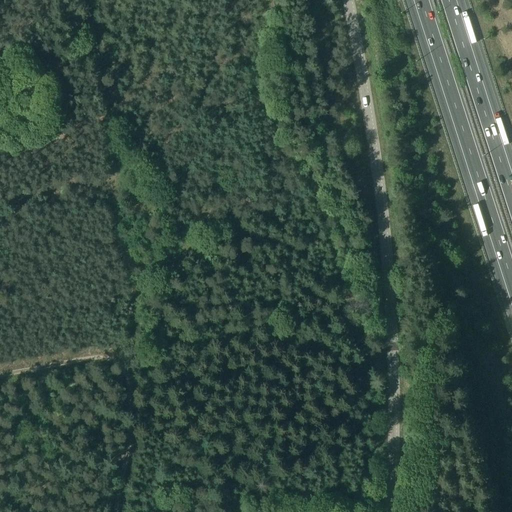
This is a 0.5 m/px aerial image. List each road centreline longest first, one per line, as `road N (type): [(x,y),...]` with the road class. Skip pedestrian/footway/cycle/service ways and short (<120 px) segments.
road 1 (tertiary): [(391,511),(385,226),(346,0)]
road 2 (motorway): [(418,0),(511,299)]
road 3 (track): [(115,511),(129,431),(120,366),(96,358),(0,374)]
road 4 (motorway): [(511,188),(452,0)]
